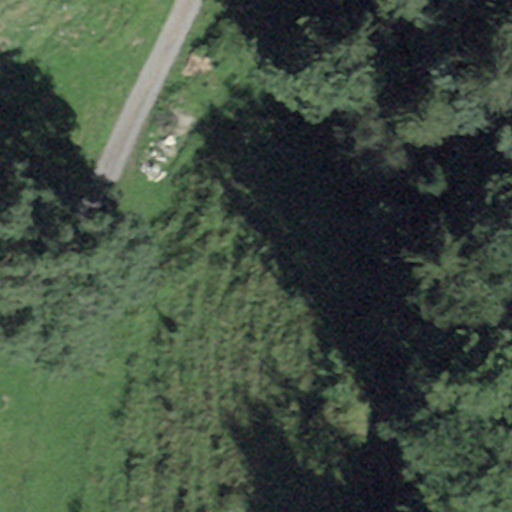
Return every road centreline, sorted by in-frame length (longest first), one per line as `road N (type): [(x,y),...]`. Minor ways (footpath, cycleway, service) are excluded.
road 1 (track): [(200,0),(69,246),(0,294)]
road 2 (track): [(69,246),(113,511)]
